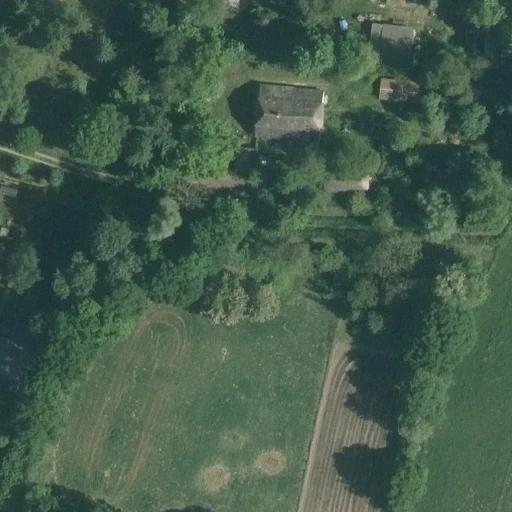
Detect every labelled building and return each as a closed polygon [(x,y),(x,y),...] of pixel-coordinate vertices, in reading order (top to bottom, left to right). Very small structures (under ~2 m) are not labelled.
[(219,0),(219,2),(237,9),(240,0),(219,0)] [(416,26),(384,23),(379,62),(411,66),(416,26)] [(487,34),(485,67),(499,68),(501,35),(487,34)] [(155,80),(159,64),(134,57),(129,73),(155,80)] [(391,82),(389,103),(420,104),(421,84),(391,82)] [(317,143),(322,92),(262,86),(257,137),(317,143)] [(254,175),(257,149),(238,147),(234,172),(254,175)] [(325,167),(325,192),(371,192),(371,170),(325,167)] [(347,284),(347,270),(337,270),(336,284),(347,284)]
